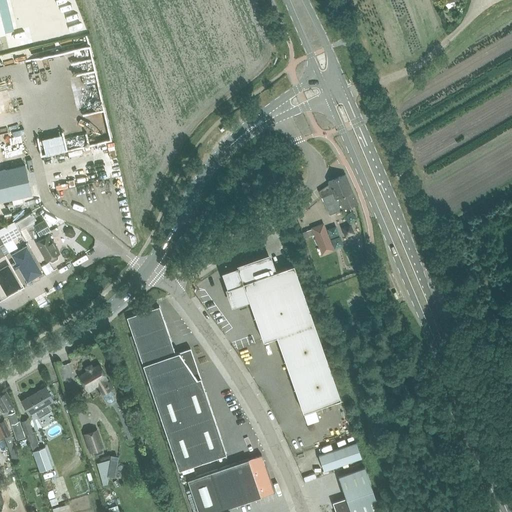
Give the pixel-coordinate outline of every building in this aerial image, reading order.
[(479,30),(471,35),(475,41),(483,35),(479,30)] [(67,52),(72,74),(94,70),(87,37),(35,47),(38,58),(67,52)] [(41,137),(45,154),(65,149),(61,132),(41,137)] [(284,162),(250,185),(259,198),(293,174),(284,162)] [(0,170),(0,201),(32,194),(25,165),(0,170)] [(329,184),(319,191),(322,197),(323,199),(329,215),(358,203),(346,174),(328,181),(329,184)] [(66,181),(55,183),(56,189),(67,187),(66,181)] [(15,221),(16,224),(20,231),(34,222),(29,213),(15,221)] [(343,215),(334,218),(337,226),(346,223),(343,215)] [(44,219),(35,225),(34,225),(40,236),(50,230),(44,219)] [(14,221),(0,228),(0,235),(16,227),(14,221)] [(323,223),(312,228),(315,235),(326,231),(323,223)] [(32,226),(21,233),(27,242),(33,238),(33,239),(38,236),(32,226)] [(345,237),(353,234),(350,226),(342,229),(345,237)] [(66,235),(71,237),(74,236),(76,233),(74,230),(68,227),(66,228),(64,232),(66,235)] [(310,231),(303,234),(307,245),(314,242),(310,231)] [(60,253),(49,234),(36,242),(47,260),(50,259),(51,260),(52,261),(57,258),(58,256),(57,254),(60,253)] [(0,238),(0,237),(0,247),(4,255),(9,252),(4,243),(3,243),(0,238)] [(74,239),(68,242),(73,254),(80,251),(74,239)] [(22,247),(9,254),(24,282),(38,274),(28,257),(25,253),(22,247)] [(321,254),(319,247),(310,250),(312,257),(321,254)] [(231,274),(228,279),(231,287),(230,287),(235,302),(248,298),(263,341),(276,336),(302,412),(340,399),(293,265),(273,272),(268,259),(238,270),(238,271),(231,274)] [(8,265),(0,269),(0,283),(6,295),(20,287),(8,265)] [(226,453),(191,348),(175,353),(159,305),(127,316),(179,469),(226,453)] [(102,393),(106,400),(109,402),(111,402),(113,401),(114,399),(115,396),(110,388),(111,388),(106,378),(107,378),(99,364),(80,375),(88,389),(97,384),(100,388),(99,389),(100,390),(99,390),(100,392),(101,392),(102,393)] [(46,386),(21,400),(26,409),(30,414),(35,411),(39,418),(51,411),(47,404),(54,400),(51,395),(46,386)] [(0,408),(2,412),(5,417),(9,415),(15,434),(17,439),(25,436),(23,431),(20,420),(18,421),(13,405),(14,405),(6,392),(0,395),(0,408)] [(26,434),(33,431),(28,418),(21,421),(26,434)] [(5,420),(0,422),(0,426),(4,436),(10,433),(5,420)] [(98,429),(82,434),(89,453),(91,452),(93,457),(103,453),(102,448),(105,447),(98,429)] [(11,434),(4,436),(12,459),(19,456),(11,434)] [(356,442),(318,455),(323,471),(361,457),(356,442)] [(33,451),(40,471),(53,466),(45,446),(33,451)] [(248,459),(187,479),(198,511),(229,511),(229,510),(224,511),(223,511),(223,509),(261,496),(274,492),(260,454),(248,459)] [(107,476),(110,459),(97,463),(103,485),(108,483),(108,479),(108,476),(107,476)] [(365,467),(338,476),(346,498),(332,502),(335,511),(377,511),(380,511),(365,467)] [(52,489),(47,491),(52,502),(56,501),(52,489)] [(38,499),(27,502),(30,511),(33,511),(41,509),(38,499)] [(99,509),(96,503),(90,505),(92,511),(99,509)]
